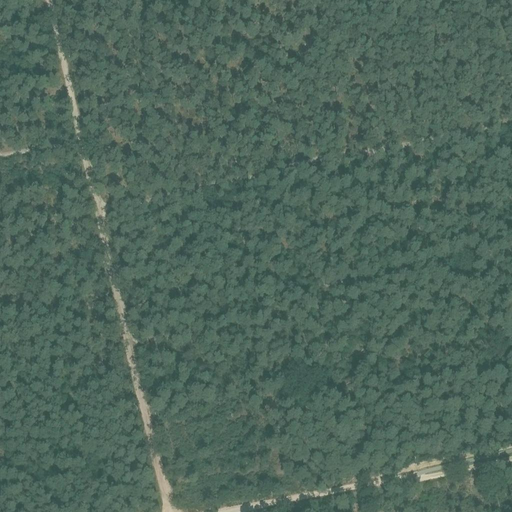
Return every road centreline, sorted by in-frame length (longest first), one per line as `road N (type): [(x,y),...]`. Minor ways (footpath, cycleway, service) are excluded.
road 1 (track): [(96,209),(172,511)]
road 2 (track): [(511,457),(238,511)]
road 3 (track): [(46,0),(80,142)]
